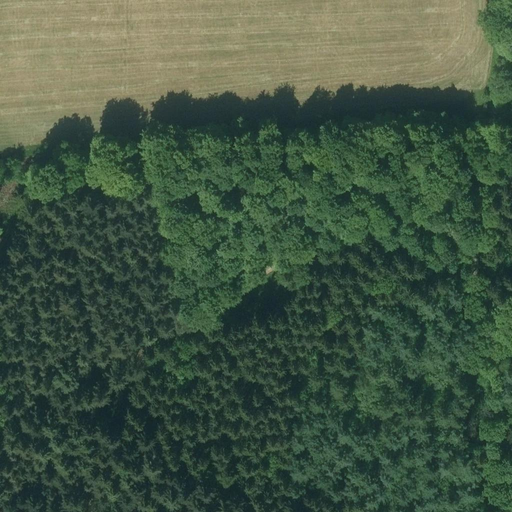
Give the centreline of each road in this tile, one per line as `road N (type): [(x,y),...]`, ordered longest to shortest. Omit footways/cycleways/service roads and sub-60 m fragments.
road 1 (track): [(506,0),(501,144),(455,185),(271,265),(191,322),(121,341),(0,416)]
road 2 (track): [(501,144),(511,506)]
